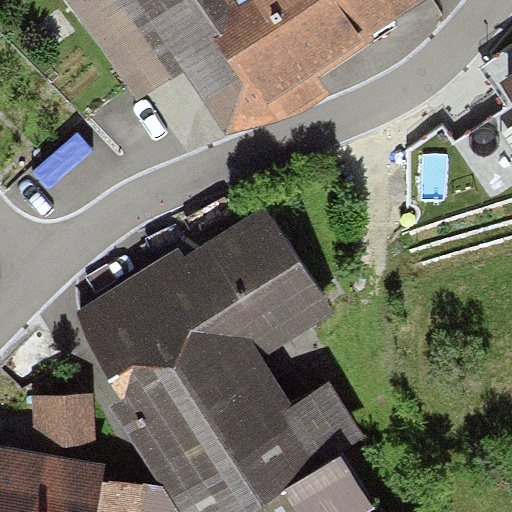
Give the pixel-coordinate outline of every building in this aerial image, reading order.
[(185,77),(228,141),(281,123),(325,99),(315,85),(436,0),(85,0),(74,8),(141,107),(185,77)] [(511,46),(501,53),(511,72),(511,113),(460,143),(492,197),(511,185),(511,46)] [(180,250),(83,316),(126,405),(114,413),(167,494),(178,511),(255,511),(337,460),(367,440),(331,387),(296,411),(264,363),(340,312),(269,206),(188,261),(180,250)] [(32,399),(35,456),(99,466),(94,396),(32,399)] [(0,511),(97,511),(103,486),(106,467),(99,466),(35,456),(0,450),(0,511)] [(337,460),(255,511),(368,511),(371,510),(337,460)] [(178,511),(167,494),(103,486),(97,511),(178,511)]
